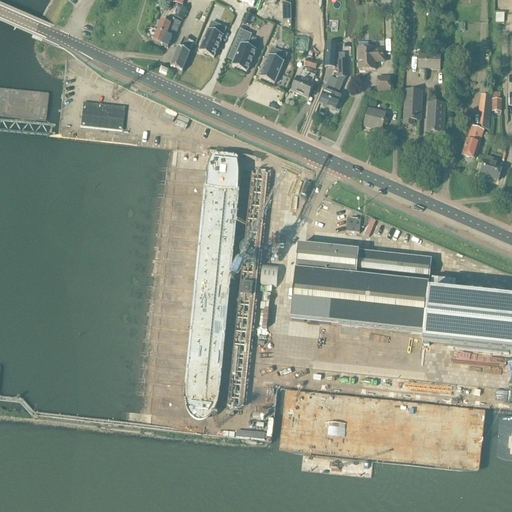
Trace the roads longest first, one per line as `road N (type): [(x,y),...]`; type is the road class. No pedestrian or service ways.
road 1 (tertiary): [(511,238),(67,42)]
road 2 (unknown): [(511,175),(502,42),(511,32)]
